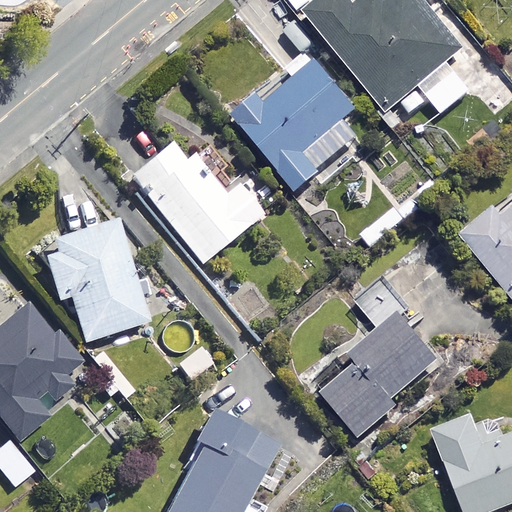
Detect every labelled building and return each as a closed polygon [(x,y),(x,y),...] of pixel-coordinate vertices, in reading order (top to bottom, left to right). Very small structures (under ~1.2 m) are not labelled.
[(280,0),(277,0),(263,12),(280,32),(296,19),(280,0)] [(457,51),(412,0),(384,0),(381,3),(377,0),(366,0),(350,14),(337,0),(322,0),(300,20),(383,116),(457,51)] [(315,175),(312,172),(351,139),(336,122),(349,111),(310,66),(259,109),(251,99),(229,117),(293,193),(315,175)] [(466,94),(446,74),(421,98),(440,118),(466,94)] [(181,161),(165,142),(125,174),(198,263),(257,214),(232,184),(221,194),(188,155),(181,161)] [(511,207),(495,221),(488,212),(456,238),(511,305),(511,207)] [(393,210),(358,236),(368,250),(403,224),(393,210)] [(148,320),(113,218),(50,239),(54,250),(41,255),(56,299),(68,295),(83,342),(148,320)] [(50,336),(24,303),(0,321),(0,421),(15,440),(42,419),(38,414),(70,389),(60,376),(79,361),(55,331),(50,336)] [(443,365),(398,312),(350,353),(356,361),(320,391),(358,436),(443,365)] [(218,373),(204,347),(175,363),(189,389),(218,373)] [(273,443),(209,407),(192,439),(199,443),(160,511),(262,511),(265,507),(244,495),(273,443)] [(511,431),(483,443),(471,414),(431,430),(464,511),(487,511),(511,502),(511,431)] [(35,469),(11,438),(0,447),(0,471),(13,487),(35,469)]
